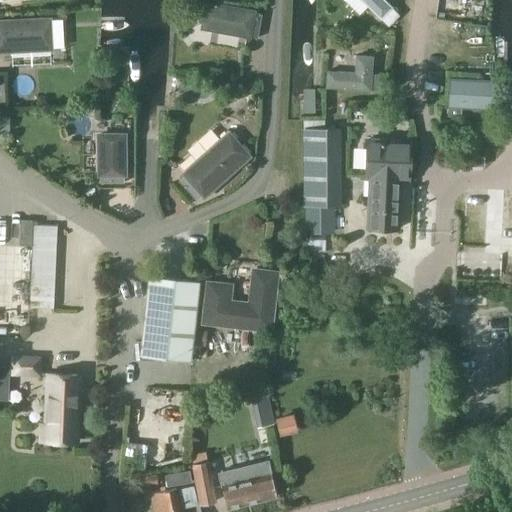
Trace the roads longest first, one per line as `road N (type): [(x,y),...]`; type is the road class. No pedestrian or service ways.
road 1 (residential): [(126,241),(248,193),(265,162),(273,0)]
road 2 (residential): [(414,498),(423,197)]
road 3 (residential): [(109,511),(126,241)]
road 4 (residential): [(423,197),(425,134),(412,65),(421,0)]
road 5 (residential): [(126,241),(0,166)]
